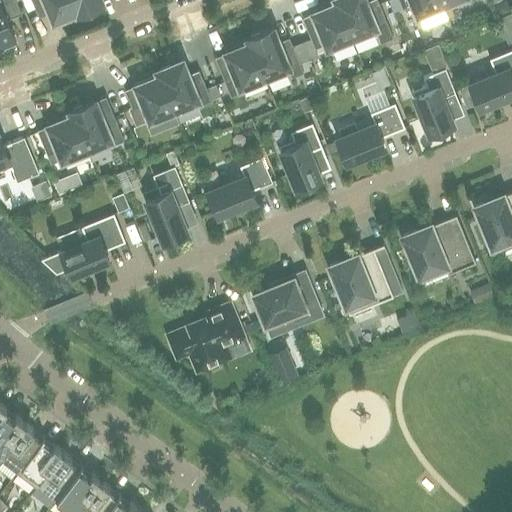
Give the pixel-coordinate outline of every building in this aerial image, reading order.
[(0,0),(0,45),(2,45),(1,43),(15,37),(7,19),(22,13),(16,0),(0,0)] [(60,20),(78,13),(73,0),(32,0),(38,16),(50,11),(53,20),(59,17),(60,20)] [(73,0),(78,13),(102,3),(101,0),(73,0)] [(329,0),(311,7),(313,12),(302,17),(315,48),(326,43),(329,52),(353,42),(336,0),(329,0)] [(368,7),(365,1),(364,0),(336,0),(353,42),(376,32),(380,42),(393,37),(379,2),(368,7)] [(442,3),(440,0),(398,0),(402,9),(414,4),(417,13),(442,3)] [(272,28),(248,37),(266,81),(289,72),(291,76),(304,71),(292,42),(280,47),(272,28)] [(224,47),(225,49),(226,52),(215,57),(231,96),(243,91),(241,85),(263,76),(265,82),(266,81),(248,37),(224,47)] [(511,48),(489,58),(495,72),(470,83),(471,85),(460,90),(467,107),(478,102),(480,107),(511,93),(511,48)] [(182,60),(158,70),(176,114),(211,100),(201,75),(190,80),(182,60)] [(455,92),(445,67),(423,76),(426,84),(411,90),(428,132),(453,122),(442,97),(455,92)] [(175,114),(176,114),(158,70),(134,80),(136,85),(124,89),(134,114),(146,109),(149,118),(173,109),(175,114)] [(95,100),(70,110),(88,154),(124,139),(114,115),(103,120),(95,100)] [(395,102),(389,104),(370,112),(374,122),(357,129),(354,121),(338,128),(341,135),(337,137),(347,161),(384,146),(380,137),(405,127),(395,102)] [(88,154),(70,110),(46,120),(48,125),(37,129),(47,154),(58,149),(62,158),(85,149),(88,154)] [(320,177),(318,173),(309,151),(322,146),(312,122),(290,131),(293,139),(278,145),(295,187),(320,177)] [(0,163),(8,160),(17,181),(39,172),(24,136),(3,144),(0,136),(0,163)] [(251,189),(272,181),(262,156),(240,165),(244,175),(208,190),(218,214),(255,199),(251,189)] [(162,241),(187,231),(176,205),(189,200),(175,165),(153,174),(157,186),(142,192),(162,241)] [(122,191),(111,196),(117,211),(128,207),(122,191)] [(502,194),(488,200),(475,205),(493,250),(511,241),(511,193),(504,197),(502,194)] [(86,239),(41,258),(56,272),(68,267),(71,274),(108,259),(105,249),(125,241),(114,212),(81,225),(86,239)] [(430,224),(429,224),(403,235),(419,275),(444,264),(448,273),(475,261),(457,216),(431,227),(430,224)] [(357,254),(343,259),(330,265),(349,313),(393,295),(375,250),(358,257),(357,254)] [(293,276),(268,286),(252,292),(265,323),(291,312),(295,322),(322,310),(307,272),(294,277),(293,276)] [(95,294),(53,320),(57,328),(61,335),(104,308),(100,301),(95,294)] [(242,336),(243,335),(230,302),(202,313),(203,315),(187,321),(188,325),(168,333),(177,356),(185,353),(190,351),(197,370),(230,356),(224,341),(242,334),(242,336)] [(6,408),(6,407),(0,414),(0,454),(25,422),(16,415),(13,418),(4,411),(6,408)] [(25,422),(0,454),(0,455),(18,469),(44,436),(43,435),(41,438),(31,431),(34,428),(25,422)] [(44,436),(18,469),(37,484),(63,450),(54,444),(51,447),(42,439),(44,436)] [(63,450),(37,484),(56,498),(82,465),(81,464),(79,467),(69,460),(72,457),(63,450)] [(82,465),(56,498),(74,511),(75,511),(101,479),(92,472),(89,475),(80,468),(82,465)] [(75,511),(105,511),(120,494),(119,493),(117,496),(107,489),(110,486),(101,479),(75,511)] [(135,511),(139,508),(130,501),(127,504),(118,497),(121,494),(120,494),(105,511),(135,511)]
